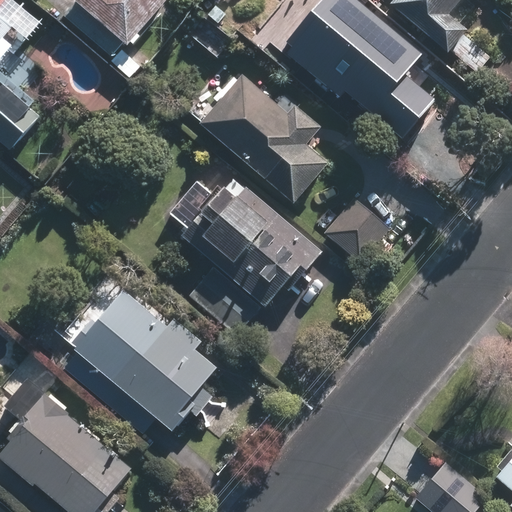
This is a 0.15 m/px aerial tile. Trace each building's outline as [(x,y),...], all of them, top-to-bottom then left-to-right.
[(0,0),(0,63),(6,69),(47,20),(22,0),(0,0)] [(81,0),(67,17),(115,58),(129,41),(134,45),(172,0),(81,0)] [(307,3),(275,42),(347,101),(380,61),(376,58),(399,29),(369,5),(363,13),(346,0),(337,0),(324,17),(307,3)] [(397,0),(393,5),(479,77),(494,59),(469,38),(475,31),(455,15),(468,0),(481,0),(484,2),(486,0),(397,0)] [(6,74),(0,80),(0,138),(15,151),(50,110),(6,74)] [(204,125),(300,205),(335,163),(313,144),(328,127),(300,103),(292,113),(246,75),(204,125)] [(302,284),(329,252),(238,176),(221,197),(200,180),(173,213),(193,229),(186,237),(272,309),(296,279),(302,284)] [(357,198),(326,234),(362,266),(393,230),(357,198)] [(216,267),(191,297),(240,338),(265,307),(216,267)] [(126,286),(59,364),(145,437),(162,418),(185,437),(219,397),(208,387),(224,368),(201,348),(208,340),(181,317),(173,326),(126,286)] [(102,511),(140,468),(32,377),(8,406),(26,421),(0,451),(0,453),(69,511),(102,511)] [(511,449),(494,470),(511,485),(511,449)] [(477,511),(491,497),(448,460),(417,496),(435,511),(477,511)]
